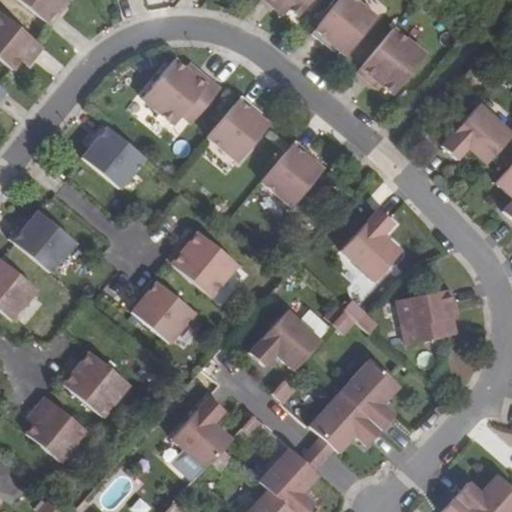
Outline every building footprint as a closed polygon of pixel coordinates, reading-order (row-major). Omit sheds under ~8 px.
[(15,0),(49,27),(60,15),(56,12),(63,4),(65,0),(15,0)] [(297,18),(311,0),(263,0),(273,9),(279,2),(288,10),(297,18)] [(375,18),(352,0),(338,0),(310,35),(322,45),(326,41),(334,48),(343,56),(375,18)] [(279,2),(273,9),(283,17),(288,10),(279,2)] [(56,12),(60,15),(67,7),(63,4),(56,12)] [(0,61),(12,71),(21,61),(24,57),(31,62),(42,49),(0,13),(0,61)] [(421,57),(390,32),(356,73),(369,83),(372,79),(390,94),(421,57)] [(326,41),(322,45),(331,52),(334,48),(326,41)] [(21,61),(27,66),(31,62),(24,57),(21,61)] [(219,90),(196,71),(192,75),(184,69),(173,60),(140,100),(173,126),(181,116),(191,124),(219,90)] [(192,75),(196,71),(188,64),(184,69),(192,75)] [(482,75),(472,67),(461,80),(470,88),(482,75)] [(372,79),(369,83),(377,90),(380,87),(372,79)] [(240,97),(206,138),(236,164),(267,125),(257,118),(249,111),(252,107),(240,97)] [(440,147),(455,161),(466,149),(484,165),(505,143),(511,136),(477,106),(440,147)] [(252,107),(249,111),(257,118),(261,114),(252,107)] [(118,190),(143,159),(101,125),(91,138),(95,141),(88,149),(80,159),(118,190)] [(84,146),(88,149),(95,141),(91,138),(84,146)] [(294,141),(260,183),(290,208),(321,170),(312,162),(304,156),(306,152),(294,141)] [(306,152),(304,156),(312,162),(315,158),(306,152)] [(511,222),(511,164),(497,181),(494,184),(511,200),(501,213),(511,222)] [(377,210),(339,252),(372,282),(397,256),(399,253),(381,237),(392,224),(377,210)] [(7,240),(49,274),(74,244),(36,212),(28,222),(21,231),(17,227),(7,240)] [(17,227),(21,231),(28,222),(24,219),(17,227)] [(164,264),(208,300),(235,267),(195,235),(188,244),(179,254),(175,251),(175,250),(164,264)] [(175,251),(179,254),(187,244),(183,241),(175,251)] [(0,316),(8,323),(33,293),(0,265),(0,316)] [(168,344),(193,314),(151,280),(141,292),(145,295),(130,314),(168,344)] [(395,302),(405,346),(455,335),(452,318),(449,306),(453,305),(450,290),(425,296),(395,302)] [(134,300),(138,304),(145,295),(141,292),(134,300)] [(356,323),(364,314),(351,302),(342,311),(344,313),(354,322),(356,323)] [(247,354),(262,368),(274,356),(292,372),(318,342),(285,312),(247,354)] [(354,322),(344,313),(332,326),(342,335),(354,322)] [(368,335),(377,326),(364,314),(356,323),(368,335)] [(57,382),(101,419),(128,386),(88,353),(81,362),(72,373),(68,369),(57,382)] [(77,359),(68,369),(72,373),(81,362),(77,359)] [(379,432),(393,416),(380,406),(397,387),(367,361),(337,394),(379,432)] [(292,391),(282,382),(271,395),(280,403),(292,391)] [(379,432),(337,394),(307,427),(334,451),(336,454),(352,436),(365,447),(379,432)] [(25,435),(59,463),(85,432),(44,398),(33,411),(40,416),(32,425),(32,426),(25,435)] [(206,399),(169,441),(202,471),(209,463),(226,444),(229,441),(211,425),(222,413),(206,399)] [(32,426),(32,425),(40,416),(33,411),(26,420),(32,426)] [(260,426),(251,417),(239,430),(248,439),(260,426)] [(300,494),(316,476),(287,450),(257,483),(266,491),(268,494),(288,511),(306,511),(312,505),(300,494)] [(230,459),(220,451),(209,463),(218,472),(230,459)] [(453,499),(467,511),(511,511),(511,491),(498,479),(496,476),(479,495),(467,483),(453,499)] [(288,511),(268,494),(266,491),(247,511),(288,511)] [(35,511),(61,511),(45,499),(35,511)] [(467,511),(453,499),(440,511),(467,511)]
